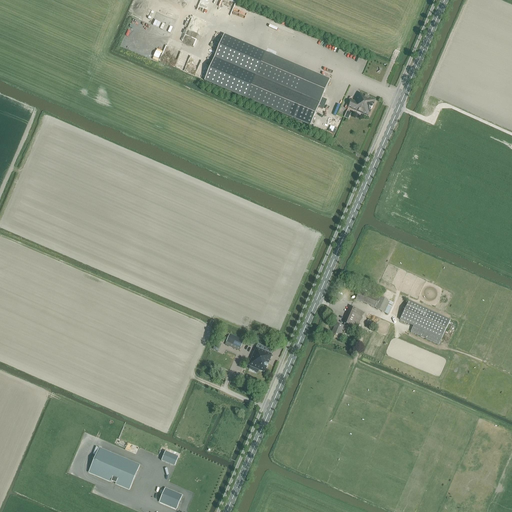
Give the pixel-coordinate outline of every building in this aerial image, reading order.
[(224,35),(205,81),(310,126),(330,80),(224,35)] [(376,101),(360,94),(358,98),(357,98),(355,102),(352,101),(349,108),(369,117),(376,101)] [(360,290),(356,300),(376,308),(376,309),(387,314),(392,303),(379,296),(378,298),(360,290)] [(439,345),(441,340),(450,321),(409,301),(400,320),(413,327),(411,332),(439,345)] [(351,308),(344,324),(345,324),(348,325),(357,329),(364,313),(351,308)] [(345,324),(344,327),(336,323),(330,336),(338,339),(341,332),(344,333),(348,325),(345,324)] [(227,343),(241,349),(245,341),(230,335),(227,343)] [(254,353),(251,351),(247,361),(250,362),(250,363),(249,363),(248,364),(249,365),(249,366),(265,373),(272,355),(256,348),(254,353)] [(216,368),(217,366),(214,365),(212,371),(215,372),(223,375),(224,371),(216,368)] [(93,473),(130,489),(140,465),(102,450),(93,473)] [(179,458),(165,452),(162,461),(175,467),(179,458)] [(165,489),(160,502),(176,509),(182,496),(165,489)]
